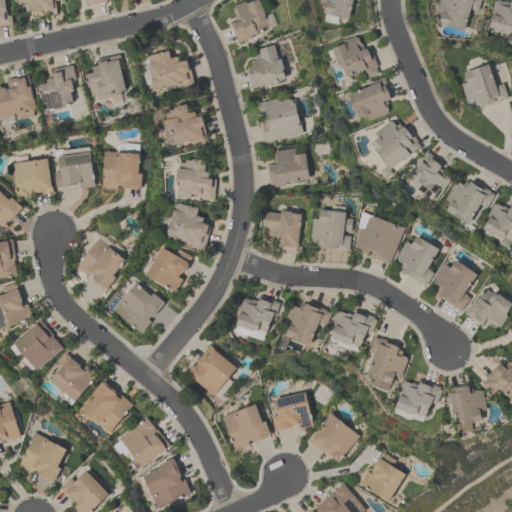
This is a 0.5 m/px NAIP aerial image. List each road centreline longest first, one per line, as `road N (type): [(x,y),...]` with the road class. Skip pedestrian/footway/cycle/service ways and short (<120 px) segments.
road 1 (residential): [(153,376),(217,300),(251,225),(249,165),(217,53),(193,9)]
road 2 (residential): [(241,254),(291,277),(368,284),(450,350)]
road 3 (residential): [(391,0),(435,120),(511,174)]
road 4 (residential): [(208,0),(147,24),(0,57)]
road 5 (residential): [(153,376),(56,292),(50,239)]
road 6 (residential): [(233,511),(206,434),(153,376)]
